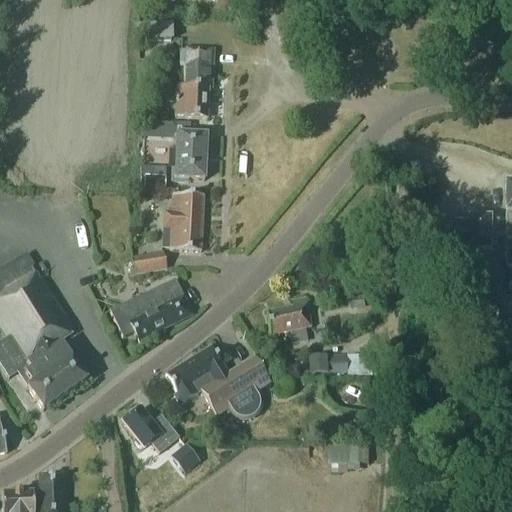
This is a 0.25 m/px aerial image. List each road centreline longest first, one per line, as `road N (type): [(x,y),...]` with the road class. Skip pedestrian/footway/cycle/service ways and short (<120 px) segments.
road 1 (unclassified): [(0,478),(221,312),(391,114)]
road 2 (track): [(388,511),(403,149),(372,137)]
road 3 (residential): [(391,114),(284,80),(273,60),(267,0)]
road 4 (unclassified): [(391,114),(418,101),(511,98)]
